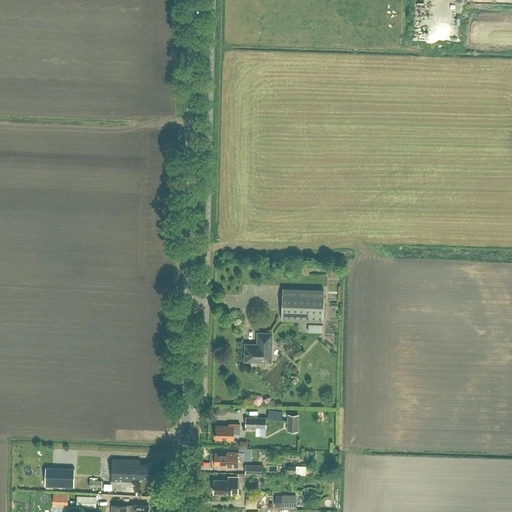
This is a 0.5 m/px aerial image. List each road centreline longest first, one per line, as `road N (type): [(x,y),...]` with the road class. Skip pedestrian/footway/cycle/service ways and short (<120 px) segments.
road 1 (tertiary): [(183,511),(195,0)]
road 2 (track): [(0,118),(192,125)]
